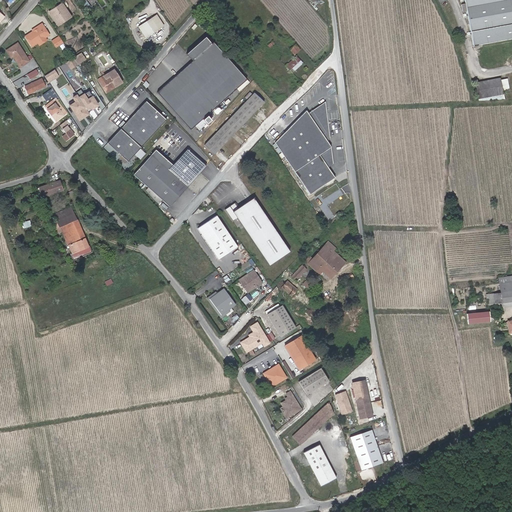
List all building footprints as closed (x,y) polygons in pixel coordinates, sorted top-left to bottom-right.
[(511,0),(464,0),(465,4),(461,5),(463,11),(466,10),(473,46),(511,38),(511,0)] [(71,17),(65,7),(59,11),(56,7),(49,12),(58,25),(71,17)] [(164,25),(157,15),(154,17),(160,27),(164,25)] [(148,35),(160,27),(154,17),(141,25),(148,35)] [(49,35),(42,23),(38,25),(39,27),(32,31),(25,36),(32,47),(37,43),(45,38),(49,35)] [(148,35),(141,25),(138,27),(145,37),(148,35)] [(63,42),(59,36),(52,41),(56,47),(63,42)] [(218,105),(246,79),(213,42),(211,44),(205,37),(187,54),(192,60),(157,92),(190,130),(195,125),(199,130),(210,120),(210,119),(221,109),(220,108),(218,105)] [(29,61),(17,43),(6,50),(11,58),(13,56),(20,67),(29,61)] [(295,55),(300,50),(295,44),(290,49),(293,53),(295,55)] [(292,73),(302,63),(296,56),(286,65),(292,73)] [(66,62),(71,69),(77,64),(73,57),(66,62)] [(60,66),(64,72),(70,68),(66,62),(60,66)] [(31,79),(40,73),(37,68),(28,74),(31,79)] [(98,79),(106,92),(122,82),(114,69),(98,79)] [(55,78),(51,72),(45,76),(48,82),(55,78)] [(500,80),(500,78),(475,82),(478,99),(503,94),(503,92),(500,80)] [(45,86),(41,79),(25,87),(28,94),(45,86)] [(220,108),(249,82),(246,79),(218,105),(220,108)] [(509,91),(507,79),(500,80),(503,92),(509,91)] [(57,97),(52,89),(49,91),(52,96),(54,99),(55,98),(57,97)] [(49,91),(43,95),(46,101),(52,96),(49,91)] [(98,105),(89,91),(79,97),(88,111),(92,109),(91,108),(94,106),(95,107),(98,105)] [(214,154),(264,102),(254,92),(204,144),(214,154)] [(85,116),(89,114),(88,111),(79,97),(77,95),(73,97),(74,100),(75,102),(70,105),(79,120),(83,117),(82,115),(84,114),(85,116)] [(66,113),(55,98),(54,99),(53,101),(63,115),(66,113)] [(53,101),(52,101),(45,106),(56,121),(63,115),(53,101)] [(146,101),(120,128),(140,147),(166,119),(146,101)] [(333,164),(331,147),(327,141),(325,138),(329,134),(325,101),(308,113),(306,110),(275,143),(282,153),(279,154),(281,158),(284,156),(310,194),(335,177),(328,167),(333,164)] [(74,135),(67,125),(66,125),(68,123),(66,120),(59,125),(65,132),(61,135),(66,140),(69,138),(74,135)] [(120,128),(107,142),(128,161),(140,147),(120,128)] [(191,146),(187,141),(179,148),(183,153),(187,150),(203,167),(207,163),(191,146)] [(209,162),(193,144),(191,146),(207,163),(209,162)] [(140,148),(135,153),(141,158),(146,153),(140,148)] [(188,186),(168,169),(172,165),(155,150),(133,174),(148,188),(146,190),(159,204),(159,203),(160,203),(162,200),(170,207),(188,186)] [(61,180),(42,188),(46,197),(65,188),(61,180)] [(225,209),(232,220),(237,218),(269,265),(289,251),(253,197),(237,208),(234,203),(225,209)] [(63,229),(73,251),(90,243),(72,205),(56,213),(61,224),(58,225),(59,227),(60,230),(63,229)] [(237,246),(216,215),(197,228),(218,259),(237,246)] [(335,249),(328,243),(325,245),(333,252),(335,249)] [(333,252),(325,245),(313,259),(308,264),(316,271),(324,264),(334,273),(344,262),(333,252)] [(334,273),(324,264),(316,271),(319,274),(323,271),(330,277),(334,273)] [(296,280),(306,269),(302,265),(292,276),(296,280)] [(261,282),(253,270),(239,280),(247,292),(254,287),(258,284),(259,284),(261,282)] [(511,281),(511,275),(498,278),(499,283),(507,282),(511,281)] [(311,291),(315,286),(311,282),(309,283),(306,280),(303,284),(311,291)] [(511,301),(511,281),(507,282),(508,295),(501,296),(501,302),(502,303),(511,301)] [(508,295),(507,282),(499,283),(500,294),(501,296),(508,295)] [(291,289),(294,287),(289,283),(287,286),(285,284),(281,287),(291,296),(294,292),(291,289)] [(228,310),(235,305),(224,288),(217,293),(210,299),(221,315),(228,310)] [(210,299),(217,293),(216,292),(207,299),(220,317),(229,311),(228,310),(221,315),(210,299)] [(249,293),(242,299),(246,304),(253,298),(249,293)] [(295,327),(281,305),(267,314),(280,336),(295,327)] [(491,320),(490,310),(467,313),(469,323),(491,320)] [(270,343),(257,322),(250,327),(254,332),(251,333),(252,335),(250,337),(243,341),(249,350),(261,343),(263,347),(270,343)] [(315,359),(301,336),(288,344),(302,367),(315,359)] [(249,350),(243,341),(240,342),(246,352),(249,350)] [(302,367),(288,344),(284,346),(299,369),(302,367)] [(294,378),(284,361),(282,362),(292,379),(294,378)] [(286,377),(278,364),(265,372),(268,377),(269,377),(271,379),(270,381),(273,385),(286,377)] [(306,394),(328,381),(320,368),(299,381),(306,394)] [(268,377),(265,372),(264,373),(271,386),(273,385),(270,381),(271,379),(269,377),(268,377)] [(372,416),(364,380),(352,383),(359,418),(372,416)] [(352,411),(345,391),(340,393),(340,394),(336,396),(342,414),(352,411)] [(301,409),(290,392),(286,394),(288,397),(288,398),(286,400),(281,403),(283,406),(286,411),(283,413),(286,418),(301,409)] [(300,444),(333,413),(329,402),(292,436),(300,444)] [(382,462),(371,430),(350,437),(361,469),(382,462)] [(336,478),(318,444),(303,452),(320,486),(336,478)]
